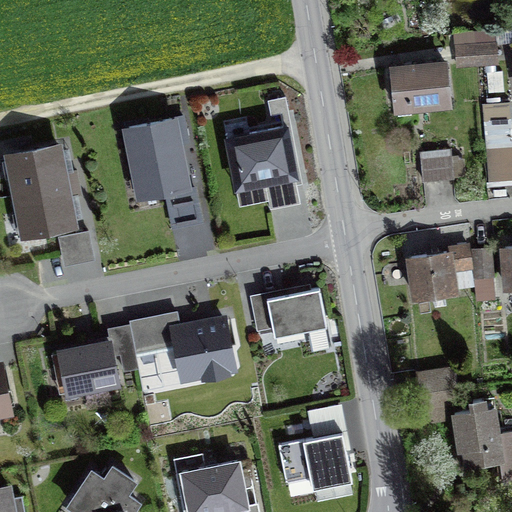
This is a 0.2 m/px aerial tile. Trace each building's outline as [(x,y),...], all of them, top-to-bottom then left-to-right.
[(496,43),(477,44),(478,62),(497,61),(496,43)] [(477,44),(457,45),(457,63),(478,62),(477,44)] [(397,111),(455,108),(452,57),(394,60),(397,111)] [(511,170),(511,125),(509,101),(483,104),(490,172),(511,170)] [(141,192),(186,182),(172,120),(127,130),(141,192)] [(270,207),(302,200),(287,125),(229,137),(239,183),(264,177),(270,207)] [(5,154),(13,193),(63,182),(54,143),(5,154)] [(460,148),(421,151),(424,177),(463,173),(460,148)] [(71,221),(63,182),(13,193),(22,232),(71,221)] [(88,231),(58,237),(62,258),(92,252),(88,231)] [(511,288),(511,241),(502,242),(506,289),(511,288)] [(493,275),(490,246),(474,248),(477,276),(493,275)] [(463,294),(456,247),(401,254),(408,302),(463,294)] [(261,336),(320,323),(312,284),(252,297),(261,336)] [(235,363),(226,317),(181,326),(178,312),(130,322),(136,352),(176,344),(182,373),(235,363)] [(62,387),(116,375),(109,344),(55,356),(62,387)] [(449,367),(418,371),(421,391),(452,384),(449,367)] [(452,384),(421,391),(425,411),(456,404),(452,384)] [(511,438),(506,439),(501,413),(493,414),(491,403),(474,406),(476,415),(457,418),(464,458),(496,453),(497,471),(511,470),(511,438)] [(342,431),(281,442),(289,489),(350,479),(342,431)] [(252,511),(238,451),(177,465),(187,511),(252,511)] [(77,511),(131,511),(144,489),(87,458),(62,503),(77,511)]
